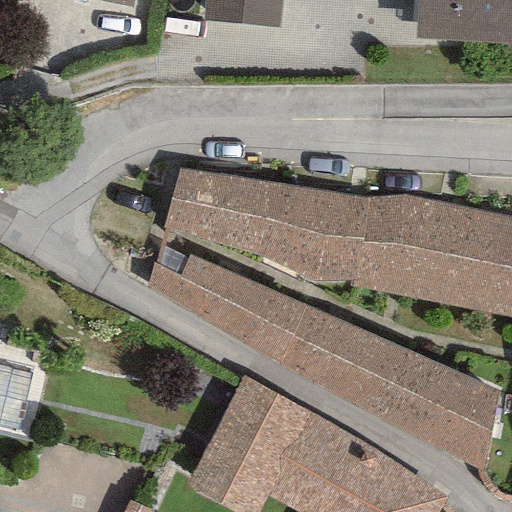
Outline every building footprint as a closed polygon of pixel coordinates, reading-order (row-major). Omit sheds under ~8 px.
[(204,0),(203,21),(277,28),(279,0),(204,0)] [(511,0),(415,0),(413,40),(511,44),(511,0)] [(179,169),(163,227),(261,258),(311,281),(353,281),(368,199),(263,183),(179,169)] [(511,219),(400,197),(368,199),(353,281),(352,288),(511,318),(511,219)] [(483,473),(497,392),(305,306),(187,255),(186,259),(157,245),(144,287),(277,366),(483,473)] [(185,487),(233,511),(257,511),(266,497),(310,413),(243,378),(185,487)] [(436,511),(444,499),(375,452),(310,413),(266,497),(292,511),(436,511)]
